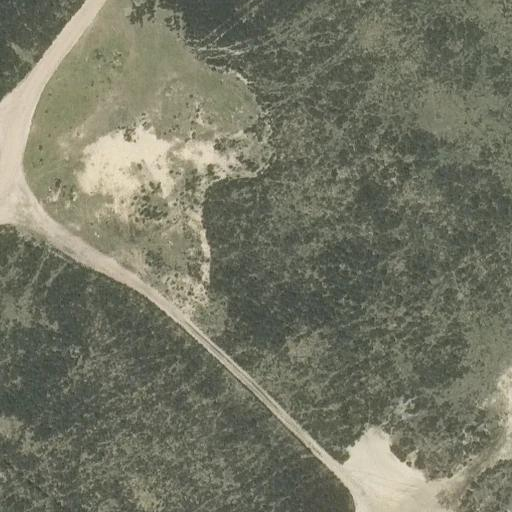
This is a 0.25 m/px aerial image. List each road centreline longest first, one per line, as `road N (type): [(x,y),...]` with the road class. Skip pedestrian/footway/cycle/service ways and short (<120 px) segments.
road 1 (track): [(4,196),(82,257),(120,271),(216,351),(375,511)]
road 2 (track): [(7,136),(33,77),(92,0)]
